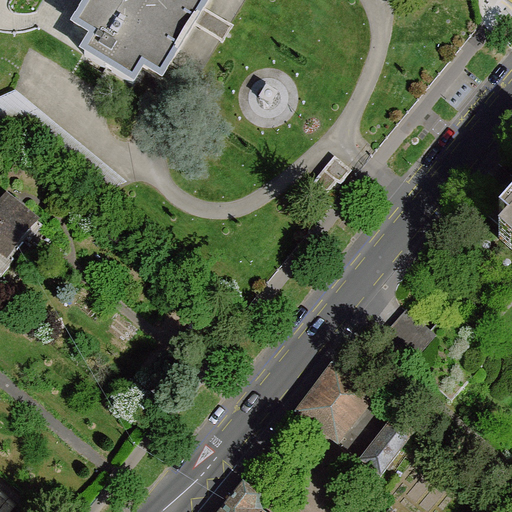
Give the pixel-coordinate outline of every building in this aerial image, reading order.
[(103,0),(83,33),(94,40),(85,56),(134,85),(143,70),(155,77),(188,24),(194,27),(205,9),(209,0),(103,0)] [(219,17),(205,9),(194,27),(208,35),(223,44),(234,26),(219,17)] [(8,199),(0,209),(0,278),(14,263),(8,258),(23,239),(29,243),(41,228),(8,199)] [(511,226),(510,229),(499,241),(511,252),(511,226)] [(431,333),(408,311),(384,340),(412,365),(436,337),(431,333)] [(452,311),(431,333),(436,337),(412,365),(453,403),(497,352),(452,311)] [(335,370),(300,415),(339,445),(372,399),(335,370)] [(394,418),(362,463),(381,477),(412,433),(394,418)] [(244,487),(224,511),(261,511),(261,507),(262,501),(244,487)]
